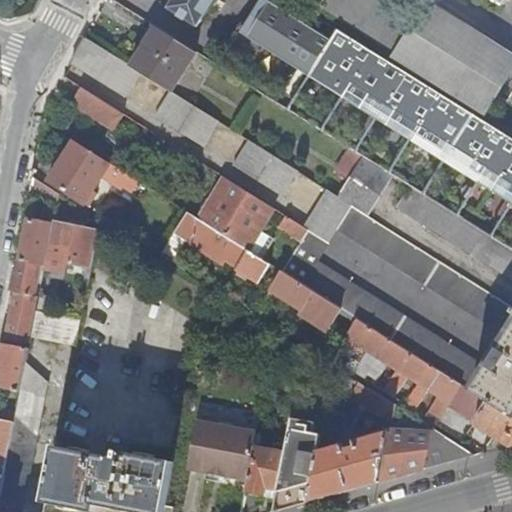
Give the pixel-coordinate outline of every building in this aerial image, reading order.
[(172,0),(167,8),(198,28),(215,0),(172,0)] [(312,74),(333,41),(267,0),(260,0),(240,33),(310,77),(312,74)] [(307,0),(303,8),(316,17),(322,8),(484,108),(511,63),(511,58),(427,6),(415,25),(373,0),(307,0)] [(486,0),(500,9),(505,0),(486,0)] [(156,27),(131,66),(140,72),(171,91),(196,52),(156,27)] [(511,138),(339,31),(333,41),(312,74),(330,85),(327,88),(337,95),(340,91),(356,101),(353,105),(362,110),(365,106),(381,116),(378,120),(389,127),(391,123),(407,133),(405,137),(415,143),(417,139),(434,149),(431,153),(442,160),(444,156),(460,166),(458,170),(468,176),(470,172),(487,182),(484,186),(494,193),(497,188),(511,198),(511,199),(510,202),(511,203),(511,138)] [(125,97),(140,72),(131,66),(86,38),(72,63),(125,97)] [(112,129),(123,113),(81,86),(71,102),(112,129)] [(203,146),(219,122),(171,91),(155,116),(203,146)] [(132,192),(139,181),(74,140),(49,181),(92,208),(97,201),(90,196),(95,188),(104,174),(132,192)] [(283,196),(299,171),(250,141),(235,166),(283,196)] [(337,173),(349,181),(364,158),(351,150),(337,173)] [(368,215),(393,176),(364,158),(349,181),(339,197),(350,204),(352,205),(368,215)] [(28,200),(57,206),(59,193),(33,177),(28,200)] [(199,219),(249,250),(275,209),(225,177),(211,197),(199,219)] [(511,279),(511,249),(424,195),(411,187),(397,208),(511,279)] [(95,188),(90,196),(97,201),(102,193),(95,188)] [(328,190),(304,227),(308,230),(328,242),(337,228),(352,205),(350,204),(339,197),(328,190)] [(506,334),(497,349),(511,358),(511,304),(368,215),(352,205),(337,228),(506,334)] [(249,250),(199,219),(188,212),(175,233),(195,246),(217,261),(221,256),(235,264),(239,267),(243,270),(240,274),(248,279),(250,274),(260,281),(271,264),(249,250)] [(280,228),(302,241),(308,230),(304,227),(288,217),(280,228)] [(28,220),(20,261),(42,265),(50,225),(28,220)] [(46,262),(68,266),(73,243),(75,228),(53,224),(46,262)] [(98,233),(75,228),(73,243),(68,266),(91,270),(98,233)] [(506,334),(337,228),(328,242),(497,349),(506,334)] [(317,259),(328,242),(308,230),(302,241),(282,271),(283,271),(314,291),(325,298),(342,308),(357,318),(378,331),(400,345),(420,357),(442,371),(463,384),(489,401),(511,415),(511,358),(497,349),(486,366),(317,259)] [(221,256),(217,261),(231,271),(235,264),(221,256)] [(36,296),(39,297),(39,296),(45,266),(42,265),(20,261),(16,260),(10,292),(18,293),(9,338),(27,342),(36,296)] [(283,271),(269,293),(275,298),(278,293),(303,309),(314,291),(283,271)] [(314,316),(325,298),(314,291),(303,309),(314,316)] [(47,298),(39,296),(39,297),(36,313),(44,314),(47,298)] [(342,308),(325,298),(314,316),(330,327),(342,308)] [(31,338),(76,347),(81,321),(44,314),(36,313),(31,338)] [(346,336),(363,347),(367,349),(378,331),(357,318),(346,336)] [(367,349),(388,362),(400,345),(378,331),(367,349)] [(275,344),(303,361),(305,350),(277,332),(275,344)] [(0,372),(3,373),(0,388),(0,389),(20,393),(26,364),(28,350),(29,349),(3,344),(0,356),(0,372)] [(420,357),(400,345),(388,362),(383,371),(400,382),(406,373),(408,375),(420,357)] [(352,363),(356,366),(362,357),(367,349),(363,347),(352,363)] [(416,391),(425,397),(430,389),(442,371),(420,357),(408,375),(421,383),(416,391)] [(356,366),(352,363),(348,360),(344,366),(352,371),(356,366)] [(20,511),(48,382),(26,364),(20,393),(16,413),(16,415),(14,424),(3,477),(0,494),(0,511),(20,511)] [(425,417),(437,424),(444,413),(463,384),(442,371),(430,389),(439,395),(425,417)] [(381,413),(394,415),(397,406),(359,383),(350,397),(381,413)] [(475,422),(511,444),(511,415),(489,401),(475,422)] [(16,415),(0,411),(0,420),(14,424),(16,415)] [(0,420),(0,476),(3,477),(14,424),(0,420)] [(289,429),(313,433),(315,424),(291,420),(289,429)] [(187,476),(246,487),(254,449),(256,440),(197,428),(187,476)] [(321,434),(313,433),(289,429),(284,455),(277,493),(276,499),(273,511),(308,502),(318,452),(321,434)] [(432,431),(391,429),(391,431),(380,482),(475,455),(434,429),(432,431)] [(391,431),(354,441),(355,446),(350,447),(346,448),(344,444),(318,452),(308,502),(380,482),(391,431)] [(133,511),(164,511),(166,507),(175,463),(119,452),(120,444),(109,442),(106,457),(56,447),(45,503),(93,511),(97,511),(99,506),(133,511)] [(265,501),(266,497),(267,491),(277,493),(284,455),(254,449),(246,487),(244,497),(265,501)]
